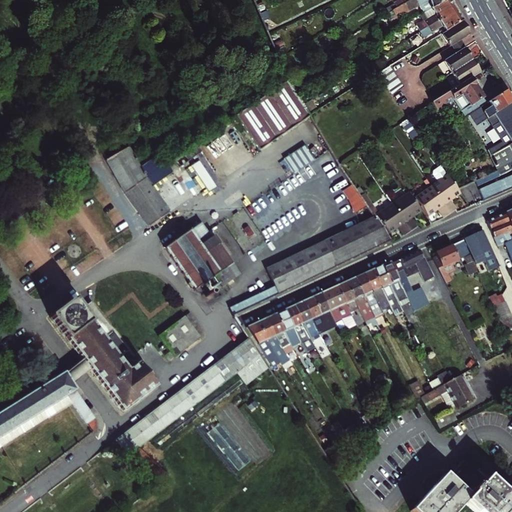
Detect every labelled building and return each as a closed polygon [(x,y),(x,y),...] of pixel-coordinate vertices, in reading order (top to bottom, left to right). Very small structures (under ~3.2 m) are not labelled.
[(391,9),(408,0),(395,0),(387,5),(390,10),(391,9)] [(440,2),(439,0),(408,0),(391,9),(390,10),(392,15),(410,5),(416,15),(424,11),(440,3),(440,2)] [(440,3),(424,11),(427,17),(418,23),(420,28),(427,24),(438,18),(439,19),(447,15),(442,5),(440,3)] [(427,24),(420,28),(424,35),(430,32),(433,37),(453,25),(447,15),(439,19),(438,18),(427,24)] [(433,37),(441,50),(443,49),(452,43),(462,37),(454,27),(453,25),(433,37)] [(416,31),(420,37),(424,35),(420,28),(416,31)] [(448,56),(456,51),(452,43),(443,49),(448,56)] [(435,63),(443,76),(464,63),(456,51),(448,56),(435,63)] [(443,76),(450,89),(463,81),(471,75),(464,63),(443,76)] [(368,77),(374,85),(387,77),(381,69),(368,77)] [(387,77),(374,85),(376,88),(379,92),(391,84),(387,77)] [(290,92),(283,80),(232,117),(255,150),(304,115),(299,107),(297,104),(290,92)] [(480,107),(463,81),(450,89),(427,105),(415,113),(420,120),(447,103),(455,115),(463,110),(466,115),(473,111),(480,107)] [(391,84),(379,92),(384,99),(396,91),(391,84)] [(473,111),(480,121),(507,103),(501,93),(480,107),(473,111)] [(511,110),(507,103),(480,121),(494,143),(499,150),(507,144),(511,141),(511,110)] [(471,127),(480,121),(473,111),(466,115),(465,117),(471,127)] [(415,113),(408,117),(413,125),(420,120),(415,113)] [(401,127),(413,140),(417,136),(406,123),(401,127)] [(490,156),(499,150),(494,143),(481,152),(484,158),(490,156)] [(283,157),(292,173),(313,161),(304,145),(283,157)] [(178,155),(165,164),(170,172),(191,157),(186,149),(178,155)] [(163,215),(145,190),(139,182),(140,181),(124,151),(101,164),(113,185),(116,189),(120,197),(142,230),(163,215)] [(484,158),(491,172),(494,177),(511,167),(511,153),(494,163),(490,156),(484,158)] [(157,169),(162,178),(170,172),(165,164),(157,169)] [(157,169),(148,175),(155,183),(162,178),(157,169)] [(511,173),(472,191),(477,202),(511,186),(511,173)] [(145,190),(155,183),(148,175),(140,181),(139,182),(145,190)] [(440,178),(423,189),(441,216),(448,210),(443,202),(453,196),(450,191),(440,178)] [(354,196),(348,187),(340,192),(352,213),(362,208),(354,196)] [(414,211),(419,219),(429,213),(434,220),(441,216),(423,189),(406,199),(410,205),(414,211)] [(401,234),(384,207),(372,214),(358,193),(354,196),(362,208),(371,221),(380,235),(389,230),(394,238),(401,234)] [(400,197),(384,207),(401,234),(407,230),(403,222),(412,216),(411,213),(407,207),(400,197)] [(511,225),(511,208),(511,206),(501,211),(509,227),(511,225)] [(509,227),(501,211),(492,215),(499,232),(509,227)] [(492,215),(483,219),(491,236),(493,241),(495,245),(501,242),(504,241),(502,237),(499,232),(492,215)] [(380,235),(371,221),(322,243),(293,257),(254,276),(261,291),(228,308),(231,313),(232,315),(310,279),(385,243),(380,235)] [(218,290),(223,286),(229,283),(236,277),(210,239),(208,240),(198,226),(163,251),(191,291),(210,278),(218,290)] [(462,237),(473,262),(479,259),(484,269),(494,264),(478,230),(462,237)] [(502,237),(504,241),(511,237),(511,233),(502,237)] [(511,237),(504,241),(501,242),(511,266),(511,265),(511,237)] [(459,238),(430,253),(432,256),(428,258),(429,259),(433,268),(437,266),(437,267),(459,256),(462,261),(463,263),(460,265),(465,275),(473,271),(459,238)] [(416,249),(388,263),(388,264),(402,291),(408,288),(403,277),(416,270),(421,281),(430,276),(416,249)] [(388,263),(387,261),(377,265),(389,288),(391,292),(395,290),(402,305),(407,302),(402,291),(388,264),(388,263)] [(389,288),(377,265),(369,269),(378,287),(383,285),(385,289),(389,288)] [(378,287),(369,269),(360,273),(369,292),(375,289),(377,293),(380,292),(378,287)] [(369,292),(360,273),(352,277),(360,295),(366,292),(368,297),(371,296),(369,292)] [(360,295),(352,277),(343,281),(352,299),(357,297),(359,302),(363,300),(362,298),(360,295)] [(354,304),(352,299),(343,281),(334,285),(342,304),(348,301),(350,306),(354,304)] [(327,288),(318,292),(327,311),(329,316),(331,319),(337,316),(342,325),(345,326),(352,323),(346,312),(346,311),(344,308),(342,304),(334,285),(327,288)] [(408,288),(402,291),(407,302),(412,310),(426,303),(418,287),(410,291),(408,288)] [(205,289),(198,294),(203,301),(210,296),(205,289)] [(327,311),(318,292),(309,297),(318,315),(319,318),(320,319),(322,318),(321,313),(327,311)] [(490,307),(501,302),(499,296),(495,298),(489,301),(487,302),(490,307)] [(309,297),(300,301),(308,319),(311,323),(313,322),(312,318),(318,315),(309,297)] [(291,305),(299,323),(301,328),(304,326),(303,322),(308,319),(300,301),(296,302),(291,305)] [(490,307),(492,313),(504,308),(501,302),(490,307)] [(0,438),(64,398),(68,405),(80,425),(89,420),(72,392),(67,385),(85,371),(117,412),(149,387),(132,365),(106,331),(103,334),(82,307),(74,313),(67,303),(45,319),(78,362),(60,375),(60,374),(0,411),(0,438)] [(294,326),(299,323),(291,305),(282,309),(291,327),(293,331),(296,330),(294,326)] [(493,315),(495,319),(506,313),(504,308),(492,313),(493,315)] [(291,327),(282,309),(278,311),(273,314),(281,332),(283,336),(286,335),(285,330),(291,327)] [(506,313),(495,319),(498,325),(509,319),(506,313)] [(185,314),(155,338),(167,353),(161,358),(165,362),(171,358),(195,338),(188,330),(194,325),(185,314)] [(273,314),(264,318),(275,340),(276,341),(277,343),(278,345),(280,348),(288,343),(285,339),(283,336),(281,332),(273,314)] [(275,340),(264,318),(255,322),(263,340),(265,344),(269,350),(278,345),(277,343),(276,341),(275,340)] [(509,319),(498,325),(501,332),(511,326),(509,319)] [(263,340),(255,322),(247,326),(245,326),(250,334),(261,352),(264,350),(260,342),(263,340)] [(265,367),(246,337),(136,422),(114,441),(159,482),(164,488),(172,479),(160,469),(137,448),(236,371),(241,376),(246,372),(251,378),(265,367)] [(308,357),(303,360),(310,373),(316,370),(308,357)] [(304,369),(297,373),(302,380),(308,376),(304,369)] [(246,372),(241,376),(245,382),(251,378),(246,372)] [(458,375),(448,381),(439,386),(430,392),(421,397),(420,397),(424,404),(445,393),(455,409),(472,399),(458,375)] [(414,382),(406,386),(413,401),(420,397),(421,397),(414,382)] [(330,393),(323,397),(327,403),(334,399),(330,393)] [(0,438),(0,447),(68,405),(64,398),(0,438)] [(91,424),(89,420),(80,425),(86,435),(88,433),(90,430),(91,427),(91,424)] [(207,431),(237,469),(249,460),(219,421),(207,431)] [(452,475),(445,470),(429,488),(423,495),(411,507),(416,511),(455,511),(456,511),(467,500),(480,511),(497,511),(511,496),(511,493),(507,489),(469,455),(452,475)] [(511,496),(497,511),(500,511),(511,499),(511,496)]
